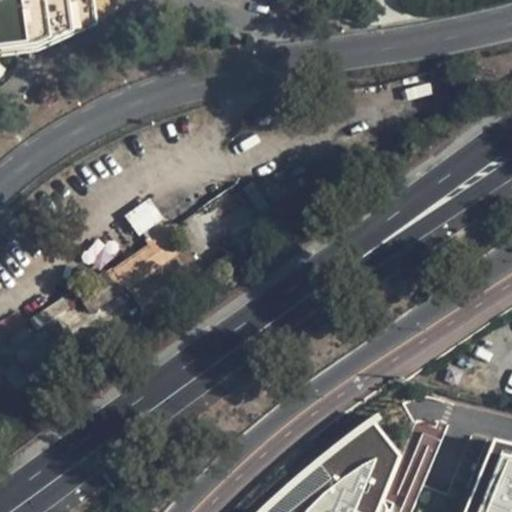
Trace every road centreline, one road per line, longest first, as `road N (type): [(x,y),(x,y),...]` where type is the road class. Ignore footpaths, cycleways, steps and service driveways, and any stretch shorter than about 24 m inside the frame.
road 1 (secondary): [(474,176),(9,511)]
road 2 (primary): [(511,25),(148,100),(100,120),(0,193)]
road 3 (primary): [(177,511),(305,397),(511,253)]
road 4 (unknown): [(381,52),(244,0)]
